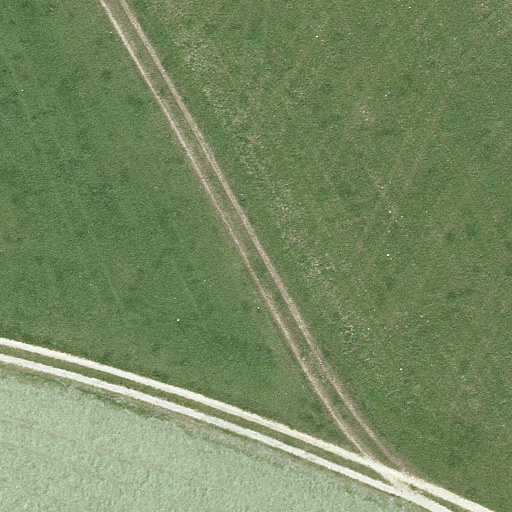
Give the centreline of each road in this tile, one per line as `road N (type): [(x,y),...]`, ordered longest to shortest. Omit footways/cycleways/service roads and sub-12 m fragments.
road 1 (track): [(393,488),(274,312),(99,0)]
road 2 (track): [(451,511),(210,416),(0,366)]
